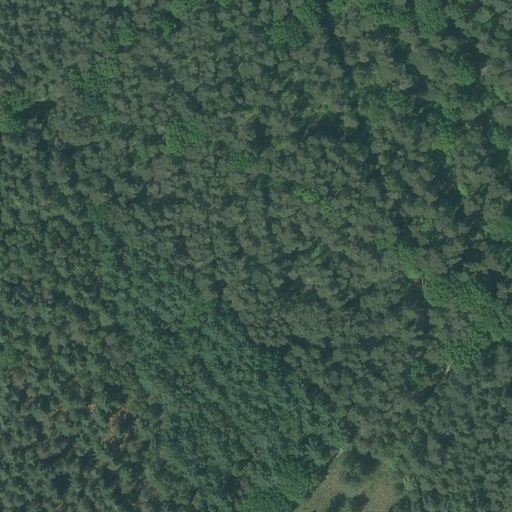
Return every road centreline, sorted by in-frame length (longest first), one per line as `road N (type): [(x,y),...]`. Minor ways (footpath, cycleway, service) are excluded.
road 1 (track): [(254,511),(511,322)]
road 2 (track): [(0,113),(189,0)]
